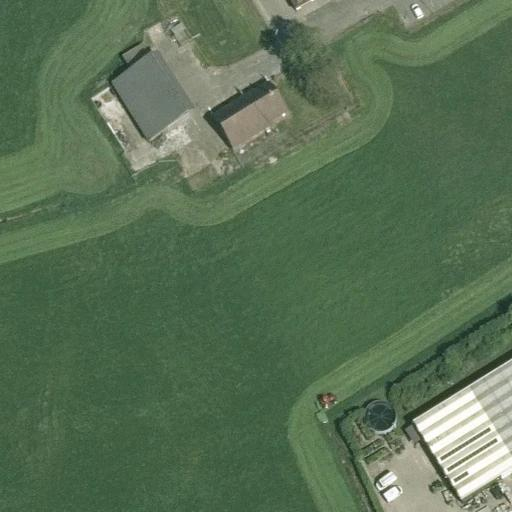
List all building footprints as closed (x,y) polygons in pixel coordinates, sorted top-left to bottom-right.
[(288,0),(297,15),(322,0),(288,0)] [(148,146),(196,115),(158,57),(111,87),(148,146)] [(288,116),(270,87),(255,96),(253,94),(212,120),(233,154),(274,128),(272,125),(288,116)] [(511,369),(415,429),(462,506),(511,476),(511,369)] [(503,511),(511,511),(511,503),(508,496),(498,501),(503,511)] [(412,511),(432,511),(433,511),(426,502),(412,511)]
